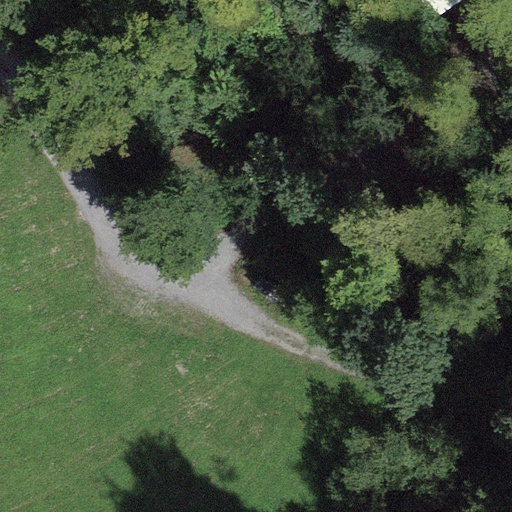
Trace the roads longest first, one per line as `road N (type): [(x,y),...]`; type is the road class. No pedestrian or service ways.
road 1 (track): [(135,511),(204,420),(243,252),(303,192),(511,48)]
road 2 (unclassified): [(0,366),(64,511)]
